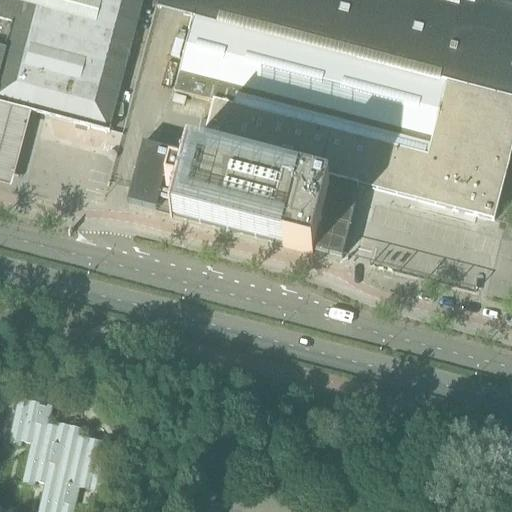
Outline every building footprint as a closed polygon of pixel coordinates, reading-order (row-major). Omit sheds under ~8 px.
[(144,0),(0,0),(0,104),(31,112),(109,133),(144,0)] [(305,173),(495,222),(499,207),(511,154),(511,0),(456,0),(460,1),(439,82),(193,18),(174,93),(214,103),(203,145),(205,146),(202,157),(189,154),(190,151),(188,151),(182,175),(171,172),(167,190),(177,193),(170,219),(172,219),(173,217),(283,246),(283,248),(313,256),(314,252),(343,259),(358,201),(329,193),(330,189),(302,181),(305,173)] [(31,112),(0,104),(0,187),(11,190),(31,112)] [(172,152),(143,145),(128,204),(156,211),(172,152)] [(32,446),(29,459),(23,486),(35,489),(36,484),(45,486),(39,511),(75,511),(82,482),(103,486),(112,446),(79,438),(81,430),(59,425),(58,428),(49,426),(53,408),(20,400),(9,446),(21,449),(22,444),(32,446)]
